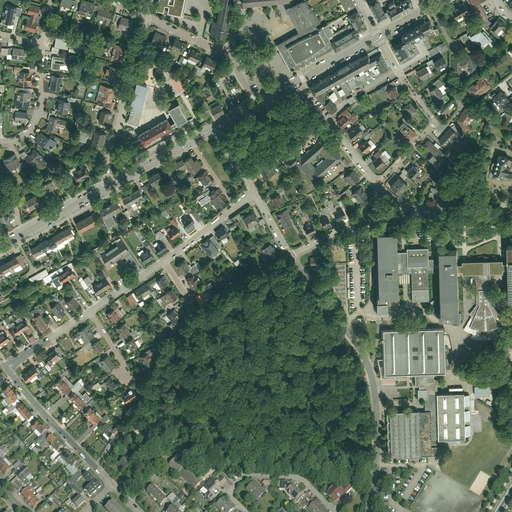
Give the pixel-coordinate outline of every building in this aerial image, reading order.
[(91,16),(95,2),(86,0),(81,0),(78,12),(91,16)] [(157,0),(156,10),(162,12),(163,6),(167,7),(165,12),(180,15),(183,0),(157,0)] [(209,34),(226,36),(232,0),(240,0),(241,3),(273,0),(220,0),(217,19),(212,18),(209,34)] [(298,31),(317,22),(303,0),(287,10),(298,31)] [(339,0),(346,10),(354,5),(350,0),(339,0)] [(383,12),(376,0),(370,0),(366,3),(376,22),(387,16),(384,11),(383,12)] [(387,16),(389,19),(412,7),(407,0),(405,0),(384,11),(387,16)] [(483,0),(466,0),(475,14),(481,11),(477,4),(483,0)] [(40,5),(30,3),(27,13),(31,14),(30,20),(27,20),(25,29),(35,32),(37,22),(35,21),(36,16),(38,16),(40,5)] [(22,9),(6,5),(2,25),(7,26),(7,24),(15,26),(17,17),(20,18),(22,9)] [(468,11),(464,5),(452,12),(456,19),(468,11)] [(110,22),(113,11),(98,8),(96,18),(103,19),(102,23),(109,24),(109,22),(110,22)] [(346,16),(351,24),(356,34),(366,28),(356,11),(346,16)] [(132,31),(135,19),(134,19),(121,16),(118,28),(132,31)] [(490,28),(496,33),(503,26),(497,21),(490,28)] [(328,24),(321,28),(317,22),(298,31),(276,43),(290,68),(298,67),(298,64),(304,64),(304,61),(309,61),(309,58),(315,58),(315,55),(332,45),(328,38),(334,35),(328,24)] [(435,30),(432,23),(402,39),(405,44),(395,49),(402,62),(410,57),(405,49),(427,37),(433,34),(432,32),(435,30)] [(334,35),(328,38),(332,45),(333,50),(357,36),(356,34),(351,24),(334,35)] [(475,34),(484,45),(491,39),(482,29),(475,34)] [(167,36),(155,31),(152,39),(163,43),(167,36)] [(51,52),(58,53),(59,47),(68,49),(70,38),(56,35),(54,46),(52,46),(51,52)] [(179,49),(183,41),(175,37),(171,45),(179,49)] [(439,55),(438,54),(448,49),(444,42),(429,49),(433,58),(439,55)] [(114,44),(110,60),(123,63),(127,47),(114,44)] [(196,62),(201,53),(193,48),(188,58),(196,62)] [(379,48),(337,71),(343,82),(347,90),(361,82),(389,67),(379,48)] [(25,59),(25,50),(14,49),(13,58),(25,59)] [(68,58),(52,56),(51,68),(60,69),(60,67),(67,68),(67,71),(73,72),(75,56),(68,54),(68,58)] [(217,59),(207,55),(204,64),(211,67),(210,68),(212,69),(212,71),(215,73),(217,66),(215,65),(217,59)] [(438,69),(447,64),(443,57),(434,62),(438,69)] [(460,60),(452,60),(453,73),(460,72),(460,69),(465,69),(468,67),(472,74),(478,70),(470,57),(464,60),(460,63),(460,60)] [(119,67),(110,65),(109,68),(106,68),(105,74),(107,75),(106,78),(116,80),(119,67)] [(429,73),(426,67),(417,72),(420,78),(429,73)] [(20,70),(19,82),(30,83),(31,72),(20,70)] [(343,82),(337,71),(306,88),(312,99),(314,98),(325,92),(343,82)] [(61,76),(52,75),(49,90),(59,91),(61,76)] [(483,78),(468,89),(476,99),(491,88),(483,78)] [(137,81),(130,106),(132,106),(128,122),(138,125),(142,111),(139,110),(140,108),(141,109),(148,84),(137,81)] [(115,88),(100,84),(96,101),(109,104),(108,107),(113,109),(115,101),(112,100),(115,88)] [(391,87),(385,90),(389,99),(396,95),(391,87)] [(429,92),(435,100),(441,95),(435,87),(429,92)] [(501,106),(509,99),(501,90),(497,94),(495,92),(491,95),(501,106)] [(31,106),(32,92),(17,91),(16,104),(31,106)] [(325,92),(314,98),(330,114),(339,106),(325,92)] [(68,101),(58,99),(56,110),(66,112),(68,101)] [(168,117),(138,134),(143,144),(152,140),(152,138),(173,127),(172,126),(188,117),(179,101),(169,107),(176,120),(171,122),(168,117)] [(450,101),(439,112),(442,116),(454,105),(450,101)] [(224,111),(219,102),(210,107),(215,116),(224,111)] [(409,102),(402,107),(409,116),(416,111),(409,102)] [(109,123),(112,112),(101,109),(98,120),(109,123)] [(465,110),(457,120),(463,130),(475,117),(465,110)] [(511,122),(511,115),(503,111),(500,117),(511,122)] [(28,119),(28,113),(15,112),(14,119),(19,119),(19,123),(26,124),(26,119),(28,119)] [(344,115),(336,121),(341,128),(349,121),(344,115)] [(49,116),(46,128),(56,130),(57,126),(65,127),(66,120),(49,116)] [(398,129),(410,140),(416,133),(408,125),(407,127),(402,122),(398,126),(400,127),(398,129)] [(361,132),(357,125),(346,133),(351,140),(361,132)] [(89,137),(91,130),(80,127),(77,140),(85,142),(86,137),(89,137)] [(465,142),(450,128),(438,140),(445,146),(450,141),(458,149),(465,142)] [(91,143),(104,146),(107,133),(94,130),(91,143)] [(365,140),(373,133),(371,130),(368,133),(366,130),(361,134),(365,140)] [(42,131),(35,140),(46,148),(53,139),(42,131)] [(342,158),(324,138),(304,156),(301,153),(294,160),(314,183),(342,158)] [(482,140),(481,148),(491,149),(492,142),(482,140)] [(366,141),(358,147),(363,152),(370,146),(366,141)] [(435,167),(446,155),(431,141),(425,147),(433,154),(427,160),(435,167)] [(36,147),(23,159),(29,165),(33,161),(41,169),(49,161),(36,147)] [(4,158),(10,170),(18,166),(13,154),(4,158)] [(377,155),(369,161),(375,169),(383,162),(377,155)] [(508,159),(497,155),(495,163),(492,162),(490,168),(493,169),(491,175),(501,179),(504,171),(507,172),(509,167),(506,166),(508,159)] [(340,161),(346,167),(349,163),(344,158),(340,161)] [(196,169),(189,159),(183,163),(191,173),(196,169)] [(90,176),(84,165),(73,171),(78,182),(90,176)] [(179,172),(175,166),(167,170),(171,177),(179,172)] [(419,172),(414,166),(408,172),(413,177),(419,172)] [(261,170),(264,178),(269,175),(265,167),(261,170)] [(162,179),(158,172),(147,179),(151,185),(162,179)] [(357,179),(351,172),(345,177),(351,184),(357,179)] [(62,182),(57,173),(39,182),(44,191),(62,182)] [(207,181),(201,173),(197,177),(203,184),(207,181)] [(406,184),(398,177),(389,186),(397,193),(406,184)] [(139,184),(129,190),(134,199),(144,193),(139,184)] [(352,193),(360,203),(366,198),(358,188),(352,193)] [(431,188),(429,198),(442,200),(443,189),(431,188)] [(129,190),(119,196),(124,205),(134,199),(129,190)] [(223,203),(214,191),(208,195),(216,208),(223,203)] [(41,204),(35,194),(25,199),(31,209),(41,204)] [(277,194),(270,198),(276,208),(282,205),(277,194)] [(345,216),(342,209),(337,211),(335,207),(334,207),(330,200),(324,203),(329,213),(331,212),(332,214),(334,213),(337,220),(345,216)] [(115,202),(107,206),(110,213),(119,209),(115,202)] [(15,215),(13,212),(15,211),(12,205),(2,210),(7,220),(15,215)] [(107,206),(98,211),(102,218),(110,213),(107,206)] [(187,208),(197,222),(201,219),(194,208),(191,210),(189,207),(187,208)] [(284,210),(276,214),(284,231),(293,227),(284,210)] [(258,222),(253,212),(243,217),(248,226),(258,222)] [(90,215),(74,223),(78,232),(94,224),(90,215)] [(188,216),(181,221),(185,227),(192,222),(188,216)] [(331,223),(328,217),(321,221),(323,227),(331,223)] [(315,230),(312,224),(303,228),(307,235),(315,230)] [(73,235),(68,227),(63,230),(67,238),(73,235)] [(179,233),(175,227),(166,233),(170,239),(179,233)] [(228,233),(223,227),(215,233),(219,239),(228,233)] [(67,238),(63,230),(57,233),(62,241),(67,238)] [(160,230),(154,233),(157,239),(163,235),(160,230)] [(511,243),(505,243),(506,261),(502,261),(502,259),(457,259),(457,249),(436,249),(436,264),(432,264),(432,259),(427,259),(427,254),(406,255),(406,260),(396,260),(395,232),(376,233),(377,301),(375,301),(375,310),(383,310),(383,301),(388,301),(388,306),(398,306),(397,274),(409,274),(409,289),(412,289),(412,301),(428,301),(427,289),(427,273),(432,273),(432,269),(436,269),(437,319),(450,319),(450,324),(460,324),(460,314),(458,314),(457,271),(461,271),(461,274),(474,274),(474,305),(468,318),(463,329),(471,334),(471,339),(483,341),(492,340),(498,338),(496,333),(505,329),(496,315),(498,313),(491,304),(490,273),(502,273),(502,270),(507,270),(507,299),(511,299),(511,243)] [(62,241),(57,233),(51,237),(56,244),(62,241)] [(56,244),(51,237),(46,240),(50,247),(56,244)] [(212,243),(208,238),(200,244),(204,249),(212,243)] [(50,247),(46,240),(40,243),(45,251),(50,247)] [(122,241),(99,255),(107,267),(130,252),(122,241)] [(166,248),(162,242),(153,247),(157,253),(166,248)] [(45,251),(40,243),(35,246),(39,254),(45,251)] [(261,248),(268,260),(275,256),(269,244),(261,248)] [(39,254),(35,246),(29,249),(34,257),(39,254)] [(152,257),(148,250),(139,256),(143,262),(152,257)] [(27,263),(22,254),(15,257),(21,267),(27,263)] [(21,267),(15,257),(9,260),(14,270),(21,267)] [(322,267),(321,257),(310,257),(310,267),(322,267)] [(14,270),(9,260),(3,264),(8,273),(14,270)] [(182,262),(176,266),(181,275),(187,271),(182,262)] [(8,273),(3,264),(0,265),(0,273),(2,277),(8,273)] [(70,269),(64,272),(68,279),(74,275),(70,269)] [(64,272),(58,276),(62,282),(68,279),(64,272)] [(82,279),(81,277),(77,279),(84,290),(92,285),(89,280),(90,279),(88,275),(82,279)] [(167,283),(162,276),(156,280),(161,287),(167,283)] [(192,277),(186,281),(192,289),(197,286),(192,277)] [(105,279),(99,282),(104,290),(109,287),(105,279)] [(99,282),(94,286),(98,293),(104,290),(99,282)] [(203,290),(212,286),(209,282),(201,286),(203,290)] [(150,290),(146,284),(135,292),(139,298),(150,290)] [(174,299),(168,291),(159,298),(165,306),(174,299)] [(200,291),(196,294),(200,300),(205,297),(200,291)] [(75,306),(70,299),(66,302),(71,309),(75,306)] [(63,314),(57,303),(51,307),(58,318),(63,314)] [(120,315),(116,308),(108,313),(113,320),(120,315)] [(167,316),(174,322),(179,316),(172,310),(167,316)] [(40,315),(33,318),(37,324),(43,320),(40,315)] [(43,320),(37,324),(40,330),(47,326),(43,320)] [(25,321),(19,324),(22,330),(28,327),(25,321)] [(19,324),(12,328),(16,334),(22,330),(19,324)] [(123,324),(116,328),(122,338),(129,334),(123,324)] [(92,337),(85,327),(71,336),(74,341),(80,337),(83,342),(92,337)] [(142,334),(141,330),(137,331),(136,329),(130,331),(132,338),(142,334)] [(443,330),(385,331),(386,360),(380,361),(382,379),(389,379),(398,379),(398,375),(413,374),(414,387),(418,387),(418,399),(425,399),(425,403),(425,409),(394,410),(395,457),(420,456),(420,454),(440,453),(440,445),(460,444),(459,437),(465,437),(464,393),(437,394),(437,380),(433,380),(433,372),(445,371),(443,330)] [(5,334),(0,337),(4,343),(9,340),(5,334)] [(132,339),(126,342),(131,351),(137,347),(132,339)] [(103,349),(98,341),(92,345),(97,353),(103,349)] [(54,349),(48,354),(53,359),(59,354),(54,349)] [(48,354),(42,359),(47,364),(53,359),(48,354)] [(152,363),(145,354),(141,358),(147,366),(152,363)] [(112,367),(105,357),(99,361),(106,371),(112,367)] [(33,366),(27,370),(32,377),(37,373),(33,366)] [(27,370),(22,374),(27,380),(32,377),(27,370)] [(59,377),(54,382),(59,388),(65,383),(59,377)] [(117,386),(109,378),(105,382),(112,390),(117,386)] [(97,381),(91,385),(94,390),(100,386),(97,381)] [(65,383),(59,388),(65,394),(70,389),(65,383)] [(13,391),(8,386),(2,390),(7,396),(13,391)] [(136,396),(133,390),(123,395),(126,401),(136,396)] [(17,397),(13,391),(7,396),(12,402),(17,397)] [(73,394),(68,399),(74,405),(79,400),(73,394)] [(79,400),(74,405),(79,410),(84,405),(79,400)] [(5,415),(15,406),(11,402),(1,411),(5,415)] [(26,408),(21,403),(16,408),(20,413),(26,408)] [(31,413),(26,408),(20,413),(25,418),(31,413)] [(89,409),(83,414),(89,420),(94,415),(89,409)] [(100,418),(104,422),(109,417),(106,414),(100,418)] [(94,415),(89,420),(94,425),(99,420),(94,415)] [(41,425),(35,421),(31,426),(36,430),(41,425)] [(104,424),(99,429),(104,434),(110,429),(104,424)] [(46,429),(41,425),(36,430),(41,434),(46,429)] [(110,429),(104,434),(110,440),(115,435),(110,429)] [(40,436),(34,442),(40,447),(46,441),(40,436)] [(57,441),(52,436),(46,441),(51,446),(57,441)] [(193,437),(166,447),(157,458),(194,494),(221,471),(193,437)] [(111,440),(105,449),(108,451),(114,442),(111,440)] [(62,446),(57,441),(51,446),(56,452),(62,446)] [(71,457),(66,452),(61,458),(66,463),(71,457)] [(76,463),(71,457),(66,463),(71,468),(76,463)] [(125,470),(133,463),(129,459),(127,461),(125,458),(119,464),(125,470)] [(12,467),(14,470),(20,464),(17,461),(12,467)] [(4,464),(0,468),(0,469),(4,474),(9,469),(4,464)] [(25,471),(21,467),(14,474),(18,478),(25,471)] [(29,475),(25,471),(18,478),(22,482),(29,475)] [(88,498),(100,487),(93,480),(92,481),(85,473),(81,477),(88,483),(81,491),(88,498)] [(149,480),(152,484),(158,480),(155,476),(149,480)] [(268,485),(270,483),(265,479),(261,483),(264,486),(261,488),(265,492),(267,490),(265,488),(268,485)] [(213,481),(204,489),(212,499),(221,491),(213,481)] [(246,490),(256,500),(263,494),(253,484),(246,490)] [(287,491),(296,501),(303,494),(294,485),(287,491)] [(152,486),(146,491),(153,499),(159,493),(152,486)] [(28,487),(21,495),(34,507),(39,502),(29,493),(31,491),(28,487)] [(334,487),(326,495),(332,501),(340,494),(334,487)] [(159,493),(153,499),(160,506),(166,500),(159,493)] [(83,502),(78,496),(71,503),(76,508),(83,502)] [(216,506),(221,511),(231,511),(233,510),(223,499),(216,506)] [(105,511),(121,511),(110,501),(102,509),(105,511)] [(309,511),(325,511),(316,503),(308,510),(309,511)]
